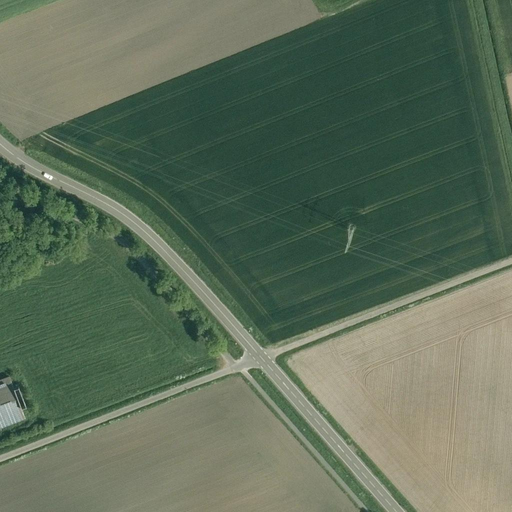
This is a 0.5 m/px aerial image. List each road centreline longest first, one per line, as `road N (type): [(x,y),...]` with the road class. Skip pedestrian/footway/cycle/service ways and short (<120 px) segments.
road 1 (secondary): [(0,142),(140,226),(263,360)]
road 2 (unclassified): [(0,463),(263,360)]
road 3 (unclassified): [(511,265),(263,360)]
road 4 (secondary): [(263,360),(396,511)]
